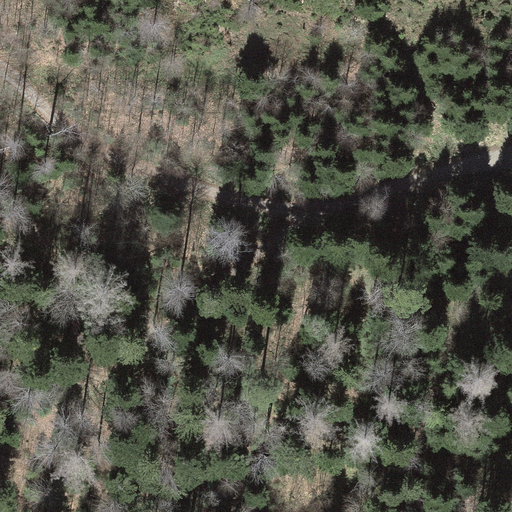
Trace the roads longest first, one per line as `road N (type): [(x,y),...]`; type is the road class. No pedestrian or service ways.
road 1 (track): [(0,217),(41,233),(51,301),(90,354),(133,363),(295,223),(511,154)]
road 2 (track): [(295,223),(95,144),(0,62)]
